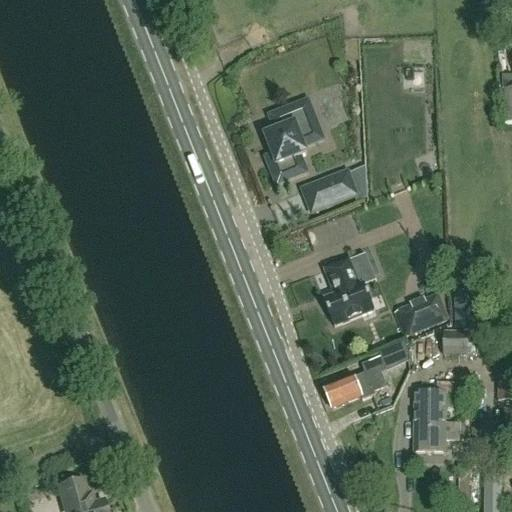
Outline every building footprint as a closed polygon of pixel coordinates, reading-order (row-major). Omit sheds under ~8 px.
[(511,82),(502,83),(502,93),(504,126),(511,126),(511,82)] [(278,188),(308,176),(301,159),(307,156),(305,150),(324,143),(309,103),(270,119),(276,134),(266,138),(277,166),(270,169),(278,188)] [(348,175),(303,193),(312,216),(357,199),(348,175)] [(337,299),(324,304),(334,330),(374,314),(364,288),(359,290),(349,264),(326,273),(333,294),(335,293),(337,299)] [(446,324),(437,300),(400,315),(409,338),(446,324)] [(467,359),(468,335),(444,334),(443,358),(467,359)] [(365,376),(324,393),(331,412),(360,400),(362,405),(376,399),(375,396),(387,391),(382,377),(409,366),(408,363),(406,346),(379,356),(381,360),(362,368),(365,376)] [(436,386),(436,398),(413,398),(413,457),(445,457),(445,442),(459,442),(459,428),(444,428),(444,415),(459,415),(459,408),(469,408),(469,386),(436,386)] [(459,469),(459,484),(471,484),(472,484),(472,469),(459,469)] [(498,511),(498,473),(486,473),(486,511),(498,511)] [(62,511),(105,511),(103,503),(95,505),(92,494),(87,496),(83,482),(56,489),(62,511)]
